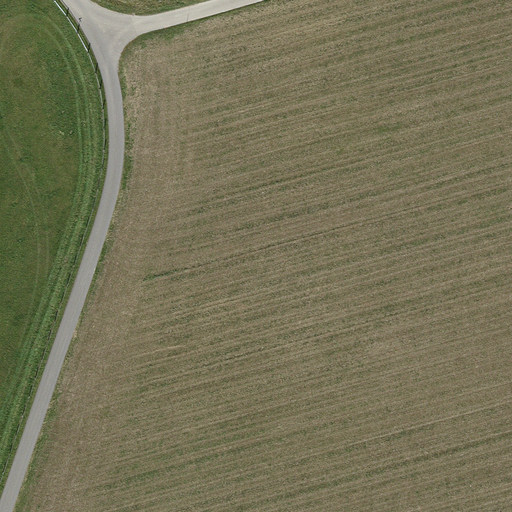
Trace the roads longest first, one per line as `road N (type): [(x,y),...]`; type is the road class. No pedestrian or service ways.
road 1 (unclassified): [(2,511),(98,251),(119,105),(107,36),(73,0)]
road 2 (track): [(107,36),(240,0)]
